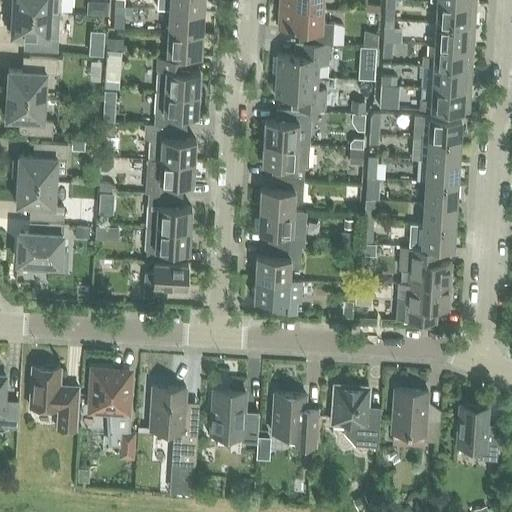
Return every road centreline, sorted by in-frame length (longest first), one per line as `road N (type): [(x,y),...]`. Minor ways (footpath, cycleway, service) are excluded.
road 1 (residential): [(482,358),(508,0)]
road 2 (residential): [(225,341),(251,0)]
road 3 (residential): [(482,358),(225,341)]
road 4 (residential): [(225,341),(0,329)]
